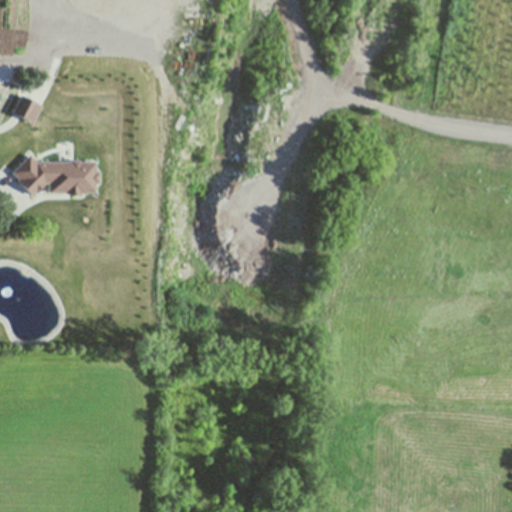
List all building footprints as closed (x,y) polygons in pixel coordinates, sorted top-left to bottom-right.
[(42,105),(31,120),(17,109),(29,95),(42,105)] [(31,120),(42,105),(45,107),(34,122),(31,120)] [(9,138),(42,138),(42,116),(9,116),(9,138)] [(63,157),(108,158),(108,138),(63,137),(63,157)] [(29,157),(35,164),(36,164),(70,163),(71,161),(77,161),(79,163),(94,163),(94,173),(97,173),(98,182),(94,182),(94,191),(85,191),(85,192),(80,192),(80,195),(71,195),(70,185),(65,186),(63,187),(57,187),(55,186),(54,186),(54,180),(46,180),(40,185),(41,186),(34,192),(33,191),(29,195),(16,181),(18,180),(12,172),(29,157)]
